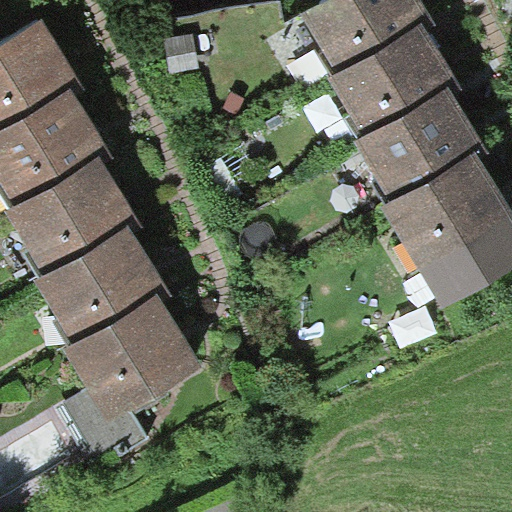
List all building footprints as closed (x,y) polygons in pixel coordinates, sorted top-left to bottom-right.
[(420,4),(428,0),(427,0),(293,0),(325,56),(420,4)] [(446,71),(455,66),(420,4),(325,56),(317,60),(351,123),(446,71)] [(44,19),(0,44),(0,131),(73,90),(76,96),(85,91),(44,19)] [(476,136),(480,134),(446,71),(351,123),(342,127),(377,190),(476,136)] [(76,96),(73,90),(0,131),(0,182),(16,207),(98,153),(108,146),(76,96)] [(407,254),(510,198),(476,136),(377,190),(373,192),(407,254)] [(138,213),(98,153),(16,207),(6,214),(45,274),(128,222),(138,213)] [(169,286),(128,222),(45,274),(35,281),(75,344),(158,293),(169,286)] [(205,367),(158,293),(75,344),(66,350),(113,424),(205,367)]
